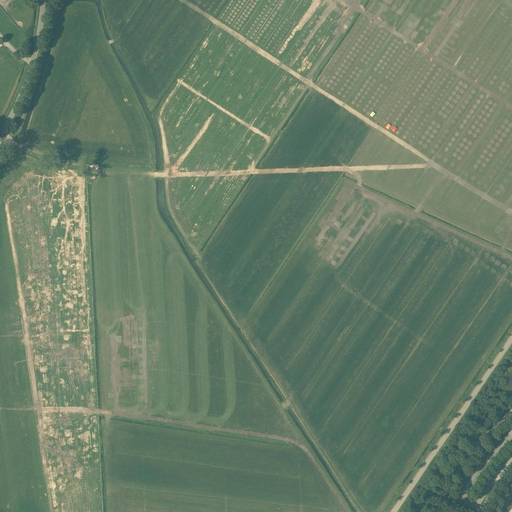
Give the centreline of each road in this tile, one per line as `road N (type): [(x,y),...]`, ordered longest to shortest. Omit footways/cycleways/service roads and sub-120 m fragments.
road 1 (unclassified): [(393,511),(511,338)]
road 2 (tertiary): [(0,135),(38,46),(41,0)]
